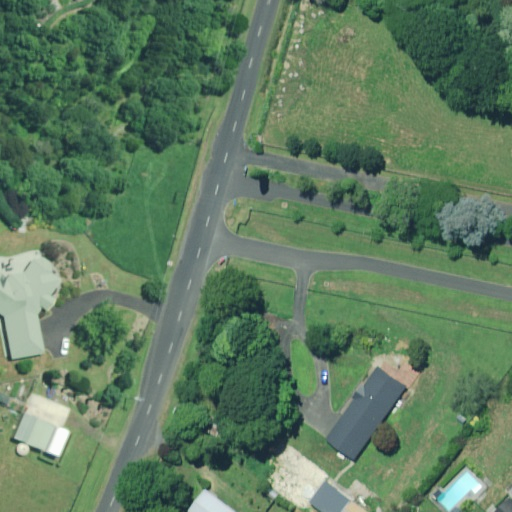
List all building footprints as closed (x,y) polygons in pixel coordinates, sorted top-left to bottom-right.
[(0,276),(0,316),(1,318),(10,361),(41,355),(35,316),(39,309),(44,312),(52,301),(47,297),(59,281),(49,274),(49,273),(49,271),(49,270),(49,268),(48,267),(48,265),(47,264),(46,263),(45,262),(44,261),(42,260),(41,259),(40,259),(38,259),(37,258),(35,252),(5,262),(8,274),(0,276)] [(357,462),(410,386),(394,375),(381,366),(328,441),(357,462)] [(8,409),(22,415),(11,439),(41,452),(52,428),(62,432),(72,409),(32,392),(27,404),(13,398),(8,409)] [(345,511),(354,500),(328,481),(311,504),(322,511),(345,511)] [(229,482),(223,490),(242,505),(248,496),(229,482)] [(264,484),(252,502),(268,511),(271,511),(282,496),(264,484)] [(235,511),(209,491),(192,511),(235,511)] [(511,511),(511,501),(500,511),(511,511)]
